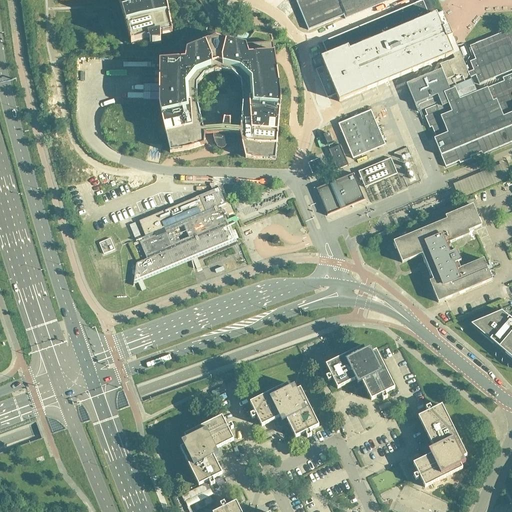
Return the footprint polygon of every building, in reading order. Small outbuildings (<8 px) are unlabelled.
[(60,0),(60,1),(81,0),(116,0),(119,2),(131,44),(148,39),(150,44),(161,44),(160,36),(172,34),(165,0),(198,0),(215,26),(216,39),(187,51),(185,60),(159,62),(159,106),(170,153),(189,150),(204,145),(205,137),(204,135),(209,134),(213,134),(213,136),(215,142),(217,147),(221,149),(224,148),(228,144),(231,138),(231,135),(231,134),(232,137),(235,136),(240,135),(242,145),(245,158),(257,160),(275,160),(279,122),(281,97),(279,86),(276,62),(272,36),(254,31),(249,39),(241,40),(223,35),(222,25),(220,14),(214,13),(205,0),(60,0)] [(296,0),(301,11),(328,0),(296,0)] [(321,58),(324,66),(336,95),(339,102),(376,87),(415,71),(452,55),(460,52),(456,42),(457,42),(457,41),(457,40),(457,39),(457,38),(456,38),(456,37),(455,37),(454,37),(453,37),(443,11),(437,14),(430,0),(422,0),(322,43),(324,47),(325,49),(327,56),(326,56),(321,58)] [(476,75),(479,84),(511,70),(511,28),(470,46),(476,59),(470,61),(474,70),(468,72),(471,78),(476,75)] [(85,64),(76,64),(76,73),(85,73),(85,64)] [(441,69),(407,84),(418,111),(435,104),(436,105),(425,110),(427,116),(425,117),(429,128),(432,127),(436,138),(434,139),(446,168),(459,162),(460,164),(471,159),(471,157),(481,153),(482,155),(511,142),(511,74),(503,78),(504,81),(479,91),(477,93),(460,100),(448,104),(444,93),(443,93),(450,90),(441,69)] [(125,117),(140,118),(140,106),(109,106),(109,116),(116,116),(116,121),(125,121),(125,117)] [(385,145),(371,110),(338,124),(353,159),(385,145)] [(145,139),(148,157),(161,155),(158,136),(145,139)] [(346,165),(338,146),(326,150),(334,170),(346,165)] [(325,171),(321,160),(320,158),(307,163),(312,176),(325,171)] [(397,174),(391,158),(358,172),(365,188),(397,174)] [(354,172),(316,189),(328,215),(365,200),(354,172)] [(455,182),(452,190),(462,193),(465,185),(455,182)] [(234,241),(228,226),(233,224),(233,223),(224,227),(223,224),(226,223),(221,210),(219,210),(218,207),(226,204),(218,187),(218,188),(139,221),(145,237),(142,238),(136,241),(143,239),(144,242),(141,243),(146,256),(148,255),(149,258),(136,264),(133,286),(134,286),(135,280),(191,257),(191,255),(193,254),(195,254),(196,256),(234,241)] [(461,262),(456,251),(453,253),(450,243),(470,235),(468,232),(481,226),(473,205),(445,217),(447,220),(394,242),(397,250),(402,263),(421,255),(432,281),(429,282),(438,303),(492,280),(484,259),(460,269),(458,263),(461,262)] [(135,223),(129,225),(136,241),(142,238),(135,223)] [(109,253),(115,250),(110,239),(104,241),(109,253)] [(104,241),(99,244),(104,255),(109,253),(104,241)] [(511,320),(501,312),(471,325),(511,359),(511,320)] [(395,389),(376,351),(372,353),(370,348),(365,350),(363,347),(326,366),(337,389),(351,382),(356,391),(364,387),(371,401),(395,389)] [(319,426),(300,389),(297,391),(294,385),(289,388),(287,384),(250,403),(261,427),(275,420),(280,428),(288,424),(295,438),(319,426)] [(467,456),(442,406),(418,417),(431,444),(423,449),(427,457),(419,461),(424,471),(418,474),(425,488),(462,469),(461,466),(466,463),(463,458),(467,456)] [(224,456),(220,447),(234,441),(222,417),(184,436),(186,439),(181,442),(183,447),(180,448),(199,486),(222,474),(215,460),(224,456)] [(424,471),(419,461),(413,464),(418,474),(424,471)] [(251,511),(252,511),(251,511),(240,511),(236,502),(215,511),(251,511)]
